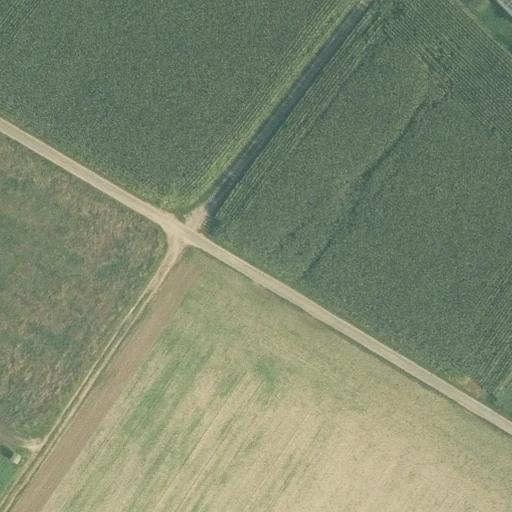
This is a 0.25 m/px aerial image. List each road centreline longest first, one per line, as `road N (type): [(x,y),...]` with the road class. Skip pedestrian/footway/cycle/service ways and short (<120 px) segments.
road 1 (track): [(511,431),(185,237)]
road 2 (track): [(0,511),(185,237)]
road 3 (track): [(376,0),(185,237)]
road 4 (track): [(185,237),(0,127)]
